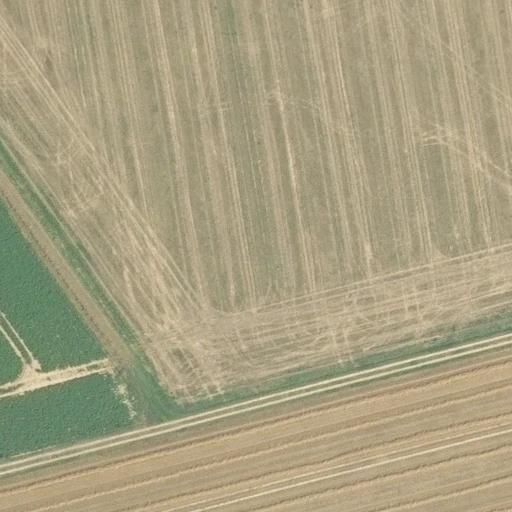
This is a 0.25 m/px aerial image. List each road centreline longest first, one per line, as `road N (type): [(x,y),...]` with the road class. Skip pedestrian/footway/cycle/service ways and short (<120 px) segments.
road 1 (track): [(511,339),(0,470)]
road 2 (track): [(162,428),(0,197)]
